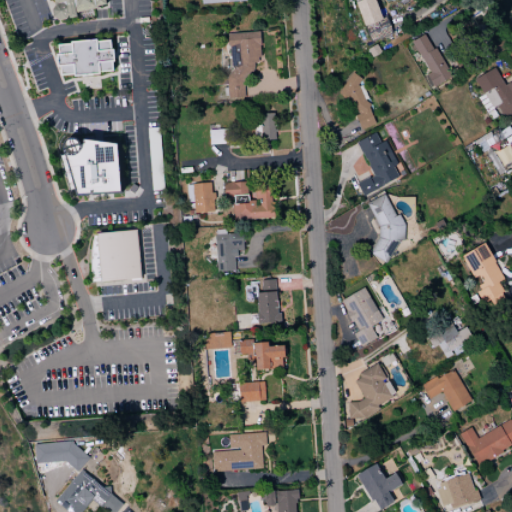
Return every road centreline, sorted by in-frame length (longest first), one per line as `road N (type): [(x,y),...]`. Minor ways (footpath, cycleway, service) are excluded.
road 1 (residential): [(335,511),(305,0)]
road 2 (residential): [(0,83),(45,234)]
